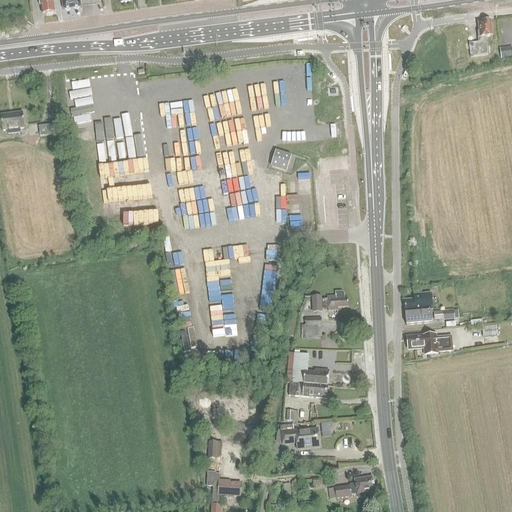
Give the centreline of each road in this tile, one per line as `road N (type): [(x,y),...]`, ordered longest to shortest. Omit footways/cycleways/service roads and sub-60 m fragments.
road 1 (unknown): [(333,237),(272,237),(265,225),(265,149),(277,137),(363,116)]
road 2 (primary): [(161,40),(356,15)]
road 3 (tertiary): [(389,467),(376,278)]
road 4 (unclassified): [(403,465),(396,278)]
road 5 (primary): [(0,55),(161,40)]
road 6 (tertiary): [(374,173),(370,14)]
road 7 (tertiary): [(356,15),(374,173)]
road 8 (primary): [(219,13),(77,33)]
road 9 (unclassified): [(139,58),(0,72)]
road 10 (unclassified): [(218,3),(86,22)]
road 11 (unclassified): [(349,129),(357,236),(374,235)]
road 12 (unclassified): [(268,479),(389,467)]
